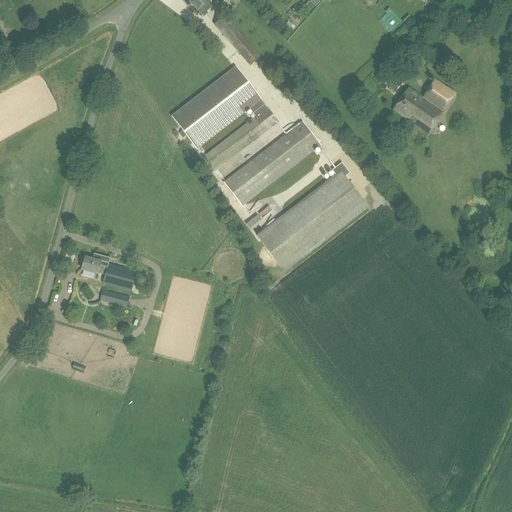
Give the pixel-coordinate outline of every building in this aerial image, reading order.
[(188,0),(204,17),(208,13),(207,12),(211,8),(207,2),(205,0),(188,0)] [(250,66),(261,57),(225,15),(214,25),(250,66)] [(259,97),(242,76),(179,125),(191,142),(247,99),(251,103),(259,97)] [(435,80),(423,98),(409,88),(394,111),(428,134),(442,112),(455,94),(435,80)] [(279,123),(267,108),(203,157),(214,172),(279,123)] [(302,121),(223,182),(242,207),(321,145),(302,121)] [(285,272),(368,207),(345,177),(350,173),(342,163),(332,171),(335,175),(256,236),(285,272)] [(98,274),(98,273),(105,275),(103,283),(131,291),(136,272),(108,265),(110,259),(111,259),(111,258),(94,254),(93,260),(85,258),(82,270),(98,274)] [(127,308),(129,297),(103,290),(100,301),(127,308)]
